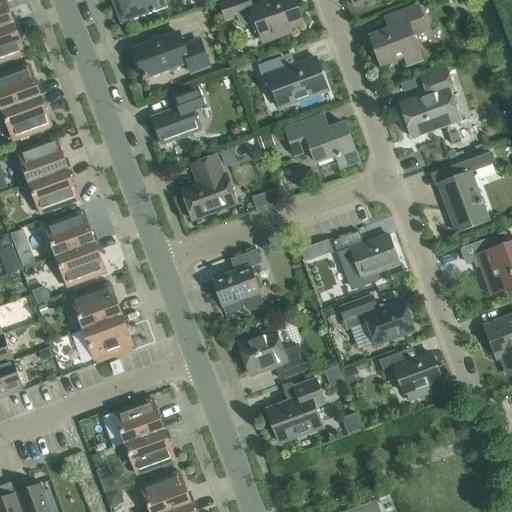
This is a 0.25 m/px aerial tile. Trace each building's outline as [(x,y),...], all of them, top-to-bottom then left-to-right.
[(0,0),(0,29),(13,24),(4,0),(0,0)] [(110,0),(120,26),(167,8),(163,0),(110,0)] [(226,19),(236,16),(240,25),(243,27),(256,23),(262,40),(303,24),(294,0),(276,0),(252,9),(248,0),(235,0),(221,6),(226,19)] [(412,37),(426,31),(417,7),(392,17),(396,28),(370,38),(381,66),(405,57),(408,66),(421,61),(412,37)] [(13,24),(0,29),(0,64),(25,55),(13,24)] [(192,74),(209,67),(199,42),(183,48),(178,34),(134,50),(144,79),(188,63),(192,74)] [(268,77),(280,110),(328,92),(316,59),(287,70),(282,58),(257,67),(262,79),(268,77)] [(0,106),(2,111),(40,97),(29,66),(0,76),(0,106)] [(444,123),(459,118),(448,88),(452,86),(447,71),(422,80),(427,95),(399,105),(412,138),(445,126),(444,123)] [(193,111),(204,107),(197,89),(174,97),(179,108),(152,118),(163,146),(201,132),(193,111)] [(40,97),(2,111),(13,142),(52,128),(40,97)] [(341,168),(358,162),(344,124),(320,134),(315,120),(286,131),(295,156),(311,150),(316,163),(336,156),(341,168)] [(232,126),(230,129),(231,133),(235,135),(239,134),(241,131),(240,127),(236,125),(232,126)] [(270,135),(259,138),(264,150),(274,147),(270,135)] [(29,184),(68,170),(56,139),(17,153),(29,184)] [(471,174),(492,166),(488,154),(450,168),(454,179),(438,185),(456,233),(489,221),(471,174)] [(192,221),(237,204),(226,176),(223,177),(216,157),(191,166),(199,186),(182,192),(192,221)] [(68,170),(29,184),(40,215),(79,201),(68,170)] [(275,191),(264,195),(268,206),(279,202),(275,191)] [(56,257),(94,243),(83,212),(44,226),(56,257)] [(361,279),(399,266),(388,236),(364,245),(359,233),(333,242),(337,255),(351,250),(361,279)] [(1,237),(0,238),(0,247),(0,248),(11,244),(7,234),(1,237)] [(491,296),(511,288),(511,243),(507,245),(503,234),(462,249),(467,264),(478,260),(491,296)] [(94,243),(56,257),(67,288),(106,274),(94,243)] [(222,307),(242,300),(245,308),(248,310),(251,311),(259,308),(261,306),(261,302),(258,294),(260,294),(251,268),(262,264),(257,251),(231,260),(235,273),(213,281),(222,307)] [(17,258),(2,263),(7,275),(21,270),(17,258)] [(82,329),(121,316),(110,285),(71,299),(82,329)] [(45,288),(32,292),(37,305),(49,300),(45,288)] [(375,346),(415,331),(404,303),(378,312),(372,297),(340,308),(348,331),(367,324),(375,346)] [(46,305),(38,308),(41,316),(49,313),(46,305)] [(121,316),(82,329),(94,361),(133,347),(121,316)] [(511,317),(486,327),(497,359),(501,357),(508,376),(511,374),(511,317)] [(281,381),(307,371),(298,347),(281,353),(279,349),(280,347),(277,337),(274,336),(265,340),(263,335),(239,344),(251,377),(276,367),(281,381)] [(3,336),(0,336),(0,366),(13,362),(3,336)] [(395,369),(404,395),(407,394),(410,402),(430,395),(427,386),(442,381),(432,355),(409,363),(405,352),(379,361),(383,373),(395,369)] [(13,362),(0,366),(0,396),(23,388),(13,362)] [(123,373),(119,362),(111,365),(115,376),(123,373)] [(339,367),(325,372),(331,388),(344,383),(339,367)] [(355,369),(345,372),(350,384),(359,381),(355,369)] [(315,408),(325,404),(316,380),(293,388),(298,401),(266,413),(278,443),(321,426),(315,408)] [(125,445),(164,431),(152,400),(114,414),(125,445)] [(84,422),(95,452),(109,447),(98,418),(84,422)] [(164,431),(125,445),(137,476),(175,462),(164,431)] [(149,511),(168,511),(191,504),(179,473),(141,487),(149,511)] [(12,483),(22,511),(52,511),(42,485),(28,490),(24,479),(12,483)] [(0,500),(0,511),(22,511),(12,483),(0,487),(0,489),(3,499),(0,500)] [(117,490),(104,494),(110,509),(118,506),(121,498),(118,489),(117,490)]
